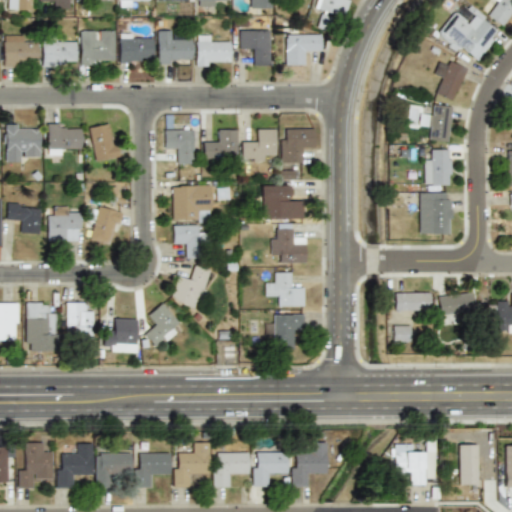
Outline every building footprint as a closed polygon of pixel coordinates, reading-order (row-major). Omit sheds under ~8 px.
[(29,10),(29,0),(2,0),(2,9),(29,10)] [(34,0),(34,1),(50,1),(50,9),(66,8),(65,0),(34,0)] [(267,0),(246,0),(246,8),(268,8),(267,0)] [(314,0),(312,8),(341,17),(346,0),(314,0)] [(485,15),(499,25),(511,7),(511,0),(490,0),(494,3),(485,15)] [(497,30),(473,11),(464,23),(450,13),(433,36),(455,52),(459,46),(475,58),(497,30)] [(112,65),(112,29),(76,29),(76,65),(112,65)] [(266,29),(235,29),(235,48),(246,48),(246,65),(266,65),(266,29)] [(318,33),(282,33),(282,65),(304,65),(304,54),(318,54),(318,33)] [(115,62),(149,62),(149,34),(115,34),(115,62)] [(0,66),(34,66),(34,45),(24,45),(24,35),(0,35),(0,66)] [(227,65),(227,37),(192,37),(192,65),(227,65)] [(154,38),(154,64),(189,64),(189,38),(154,38)] [(73,40),(38,40),(38,66),(73,66),(73,40)] [(433,91),(452,99),(465,68),(446,60),(433,91)] [(429,114),(425,114),(422,138),(447,141),(450,106),(430,104),(429,114)] [(511,104),(503,127),(511,130),(511,104)] [(113,156),(108,123),(85,126),(91,160),(113,156)] [(2,161),(19,161),(19,152),(36,152),(36,124),(2,124),(2,161)] [(43,149),(78,149),(78,124),(43,124),(43,149)] [(277,162),(299,162),(299,150),(310,150),(310,127),(277,127),(277,162)] [(273,128),(251,128),(251,139),(239,139),(239,160),(266,160),(266,152),(273,152),(273,128)] [(161,152),(172,152),(172,163),(191,163),(191,129),(161,129),(161,152)] [(200,138),(200,158),(234,158),(234,129),(211,129),(211,138),(200,138)] [(422,159),(422,185),(448,185),(448,148),(430,148),(430,159),(422,159)] [(291,170),(276,170),(276,178),(290,178),(291,170)] [(169,184),(169,219),(199,219),(199,209),(208,209),(208,184),(169,184)] [(300,218),(300,196),(288,196),(288,184),(257,184),(257,218),(300,218)] [(416,191),(416,233),(449,233),(449,191),(416,191)] [(2,219),(17,220),(16,232),(35,233),(37,206),(3,204),(2,219)] [(44,241),(78,242),(78,206),(44,206),(44,241)] [(87,239),(107,244),(112,223),(116,224),(119,212),(95,206),(87,239)] [(170,225),(171,244),(182,244),(182,252),(195,251),(195,224),(170,225)] [(302,262),(302,234),(291,234),(291,225),(268,225),(268,252),(278,252),(278,262),(302,262)] [(185,278),(175,275),(168,299),(195,307),(206,269),(189,264),(185,278)] [(290,271),(272,272),(273,283),(262,283),(263,295),(272,294),(272,305),(301,305),(301,283),(291,283),(290,271)] [(392,310),(427,310),(427,291),(392,291),(392,310)] [(472,310),(470,291),(434,295),(436,314),(472,310)] [(493,332),(511,331),(511,292),(504,292),(504,305),(493,306),(493,332)] [(23,301),(23,331),(34,331),(34,343),(54,342),(54,312),(43,312),(43,301),(23,301)] [(16,302),(0,302),(0,340),(16,340),(16,302)] [(81,302),(63,302),(63,332),(73,332),(73,339),(90,339),(90,311),(81,311),(81,302)] [(174,331),(171,328),(178,322),(160,302),(144,315),(151,324),(141,333),(155,348),(174,331)] [(301,313),(271,313),(271,349),(291,349),(291,329),(301,329),(301,313)] [(135,318),(111,318),(111,328),(101,327),(101,349),(135,350),(135,318)] [(407,341),(407,324),(389,324),(389,341),(407,341)] [(324,441),(305,442),(306,452),(288,452),(288,485),(301,485),(301,474),(324,474),(324,441)] [(38,442),(24,442),(24,463),(15,463),(15,486),(33,487),(33,477),(49,477),(49,452),(38,452),(38,442)] [(171,452),(171,486),(187,486),(187,476),(204,476),(203,442),(192,442),(193,452),(171,452)] [(53,453),(53,487),(69,487),(69,477),(89,476),(88,443),(70,443),(70,453),(53,453)] [(389,473),(409,473),(409,484),(422,484),(422,474),(430,474),(430,452),(422,452),(422,451),(409,451),(409,443),(389,444),(389,473)] [(455,485),(474,485),(474,443),(455,443),(455,485)] [(501,486),(511,486),(511,445),(500,445),(501,486)] [(167,452),(132,452),(131,486),(146,486),(146,475),(167,476),(167,452)] [(211,452),(211,486),(225,486),(225,475),(246,475),(246,452),(211,452)] [(285,452),(249,452),(249,485),(264,485),(264,474),(285,474),(285,452)] [(127,453),(93,453),(93,485),(106,485),(106,475),(127,475),(127,453)]
